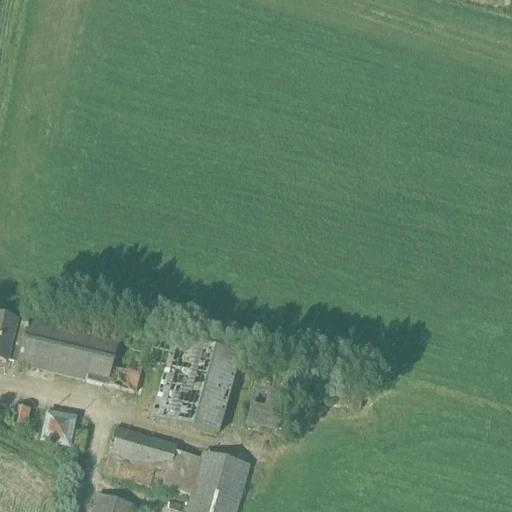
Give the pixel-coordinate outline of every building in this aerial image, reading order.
[(0,319),(0,362),(5,364),(5,362),(17,365),(26,327),(15,325),(15,323),(0,319)] [(17,365),(17,367),(85,384),(85,383),(107,389),(107,387),(134,395),(142,364),(162,370),(150,418),(216,438),(239,358),(149,333),(149,337),(120,330),(118,340),(28,319),(26,327),(17,365)] [(287,377),(256,370),(244,426),(276,433),(287,377)] [(325,384),(293,377),(289,397),(321,404),(325,384)] [(361,394),(334,387),(328,408),(358,415),(361,394)] [(170,467),(175,454),(176,448),(115,430),(107,457),(165,473),(167,466),(170,467)] [(87,434),(75,431),(71,452),(82,454),(87,434)] [(199,462),(175,454),(170,467),(167,466),(165,473),(161,489),(164,490),(189,497),(199,462)] [(236,511),(249,467),(202,454),(185,511),(236,511)] [(132,511),(134,508),(96,497),(91,511),(132,511)]
